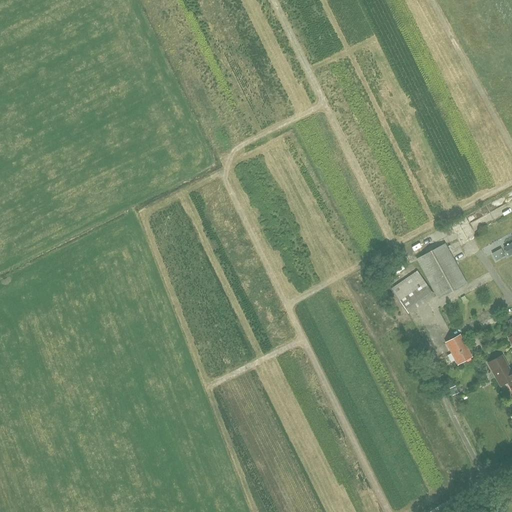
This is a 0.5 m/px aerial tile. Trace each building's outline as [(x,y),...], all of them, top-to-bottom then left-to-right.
[(445,244),(416,260),(438,300),(466,284),(445,244)] [(504,256),(500,249),(492,253),(496,260),(504,256)] [(434,295),(418,270),(391,288),(407,312),(434,295)] [(472,357),(459,335),(445,343),(458,365),(472,357)] [(511,375),(502,356),(488,364),(500,386),(507,382),(511,390),(511,375)]
